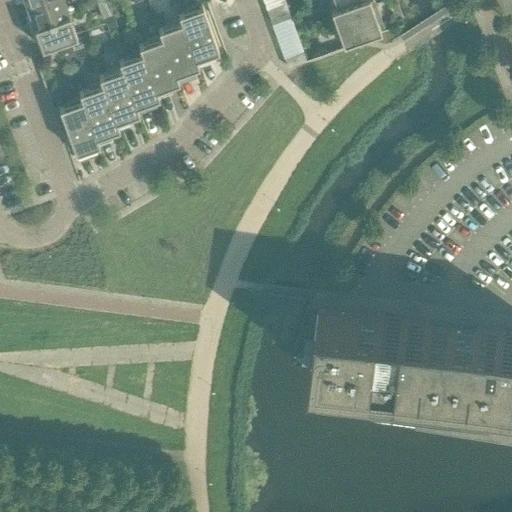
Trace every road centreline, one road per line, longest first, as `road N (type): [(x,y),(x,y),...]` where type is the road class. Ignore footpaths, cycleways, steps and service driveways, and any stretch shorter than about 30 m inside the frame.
road 1 (residential): [(67,204),(157,159),(256,58),(245,0)]
road 2 (residential): [(67,204),(0,21)]
